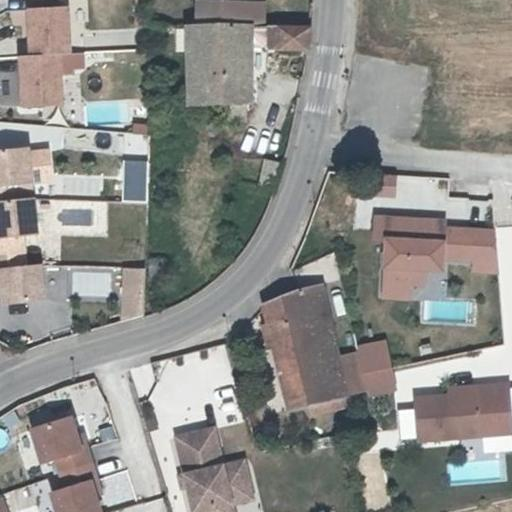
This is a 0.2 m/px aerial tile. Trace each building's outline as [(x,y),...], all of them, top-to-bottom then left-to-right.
[(34,11),(35,55),(70,54),(80,53),(78,2),(60,3),(59,0),(28,0),(29,11),(34,11)] [(247,26),(265,27),(263,2),(195,1),(195,27),(247,26)] [(186,105),(220,104),(247,105),(249,105),(250,47),(263,48),(267,36),(268,26),(266,26),(265,27),(247,26),(195,27),(187,26),(187,27),(186,105)] [(310,26),(277,26),(277,48),(307,48),(308,45),(310,26)] [(72,105),(70,54),(35,55),(27,56),(28,106),(72,105)] [(247,115),(247,105),(220,104),(220,117),(247,115)] [(0,202),(22,201),(22,185),(41,183),(38,147),(0,149),(0,202)] [(274,162),(259,159),(255,185),(269,187),(274,162)] [(119,179),(117,211),(140,213),(143,181),(119,179)] [(0,202),(0,253),(29,251),(28,235),(47,234),(44,199),(22,201),(0,202)] [(452,217),(376,216),(376,242),(392,241),(391,268),(386,268),(385,301),(416,301),(416,285),(429,285),(432,272),(454,273),(453,263),(472,264),(473,273),(502,274),(498,225),(452,223),(452,217)] [(0,253),(0,287),(6,287),(7,302),(54,299),(50,263),(32,264),(31,251),(29,251),(0,253)] [(360,351),(339,355),(347,393),(368,388),(360,351)] [(511,425),(510,385),(479,386),(479,393),(416,397),(419,439),(511,433),(511,425)] [(347,393),(311,401),(313,412),(349,404),(347,393)] [(73,414),(35,427),(46,460),(59,455),(64,471),(70,486),(56,490),(62,511),(99,511),(105,510),(94,478),(100,477),(89,444),(83,446),(73,414)] [(226,459),(218,425),(175,435),(184,471),(177,473),(181,490),(193,487),(198,511),(240,511),(239,507),(243,506),(242,502),(261,499),(250,454),(226,459)] [(363,511),(386,508),(384,492),(361,495),(363,511)] [(0,511),(10,511),(6,499),(4,495),(0,496),(0,511)]
